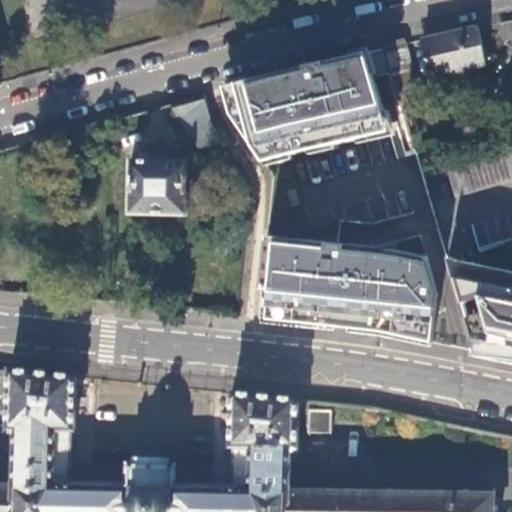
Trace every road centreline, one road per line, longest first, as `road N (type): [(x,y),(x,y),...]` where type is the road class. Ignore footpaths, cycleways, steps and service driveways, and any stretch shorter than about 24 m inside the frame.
road 1 (secondary): [(0,325),(329,362),(511,393)]
road 2 (residential): [(0,115),(461,0)]
